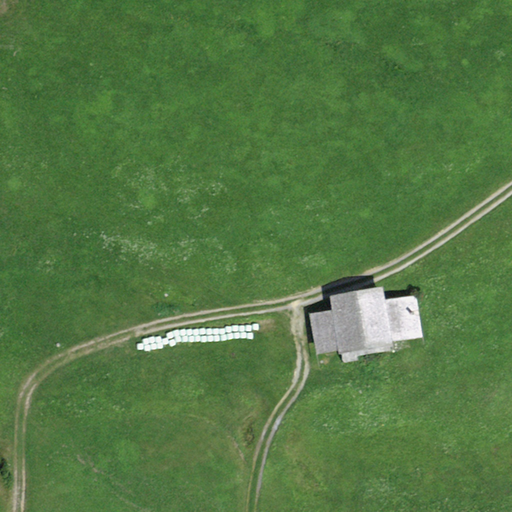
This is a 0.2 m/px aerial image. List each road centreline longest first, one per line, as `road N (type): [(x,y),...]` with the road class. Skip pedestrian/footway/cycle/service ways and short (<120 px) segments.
road 1 (track): [(17,511),(31,381),(64,356),(168,323),(296,303)]
road 2 (track): [(296,303),(387,272),(511,184)]
road 3 (track): [(296,303),(303,368),(274,419),(253,511)]
